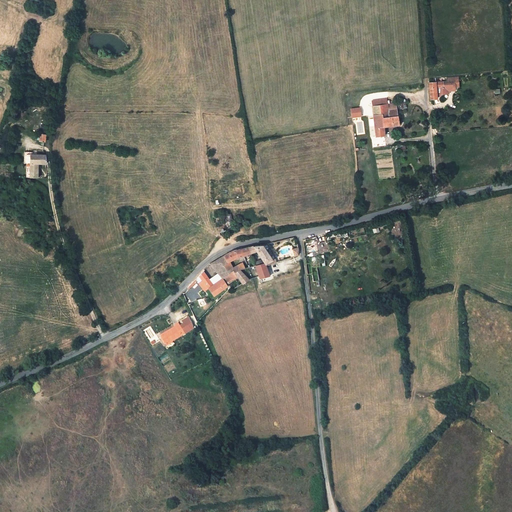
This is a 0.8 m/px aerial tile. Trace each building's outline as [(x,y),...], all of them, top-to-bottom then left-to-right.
[(429,83),(430,85),(430,99),(437,98),(437,92),(447,92),(447,87),(454,87),(453,76),(444,77),(444,82),(429,83)] [(382,115),(383,127),(398,125),(398,118),(407,117),(407,113),(398,114),(397,110),(406,108),(405,102),(403,102),(395,103),(386,105),(380,105),(381,116),(382,115)] [(380,105),(372,106),(376,137),(384,136),(383,127),(382,115),(381,116),(380,105)] [(350,109),(351,117),(361,116),(360,108),(350,109)] [(31,159),(30,177),(38,177),(38,164),(46,164),(45,155),(30,155),(30,152),(24,152),(24,159),(28,160),(28,159),(31,159)] [(235,227),(242,225),(238,210),(216,217),(220,232),(235,227)] [(251,246),(247,247),(249,251),(251,256),(253,254),(257,252),(262,260),(255,262),(255,265),(264,262),(266,266),(273,264),(278,262),(275,257),(266,243),(261,244),(260,245),(253,246),(251,246)] [(249,251),(247,247),(234,250),(220,258),(210,264),(216,270),(228,263),(237,257),(249,251)] [(320,257),(309,259),(313,282),(315,282),(316,287),(319,286),(317,267),(320,266),(319,263),(321,262),(320,257)] [(232,268),(234,270),(236,272),(240,269),(245,268),(241,260),(232,268)] [(264,262),(255,265),(258,272),(267,269),(266,266),(264,262)] [(232,268),(228,263),(216,270),(222,277),(223,277),(234,270),(232,268)] [(234,270),(223,277),(227,283),(238,277),(242,283),(243,285),(245,284),(244,282),(249,279),(240,269),(236,272),(234,270)] [(267,269),(258,272),(259,276),(260,278),(270,275),(267,269)] [(227,286),(221,279),(213,284),(203,272),(199,276),(202,280),(197,284),(202,291),(207,288),(213,295),(227,286)] [(182,324),(179,325),(183,334),(193,329),(187,317),(181,321),(182,324)] [(173,327),(160,333),(164,342),(183,334),(179,325),(177,322),(172,324),(173,327)]
